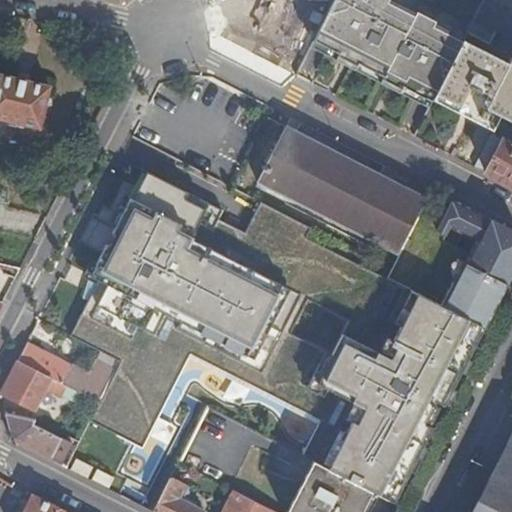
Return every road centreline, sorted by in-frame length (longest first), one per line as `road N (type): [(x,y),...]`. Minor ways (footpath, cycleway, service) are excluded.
road 1 (residential): [(166,29),(511,212)]
road 2 (residential): [(0,360),(166,29)]
road 3 (secondary): [(511,353),(431,511)]
road 4 (residential): [(28,0),(166,29)]
road 5 (residential): [(110,511),(0,454)]
